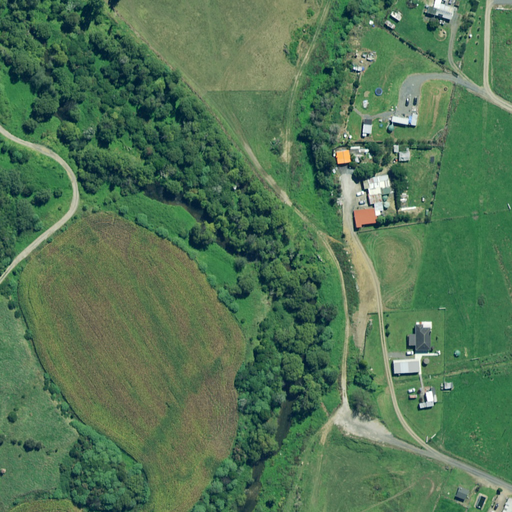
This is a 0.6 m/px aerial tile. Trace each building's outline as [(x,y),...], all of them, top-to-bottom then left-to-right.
[(439,0),(427,0),(424,13),(450,20),(453,9),(439,4),(439,0)] [(370,125),(361,125),(360,133),(369,133),(370,125)] [(359,224),(374,223),(379,222),(378,211),(381,211),(378,187),(389,186),(387,176),(365,179),(368,205),(372,205),(373,208),(352,211),(354,228),(359,227),(359,224)] [(414,351),(428,350),(428,330),(430,330),(429,321),(421,322),(421,325),(413,325),(413,335),(406,335),(407,346),(414,346),(414,351)] [(417,373),(417,360),(391,360),(392,373),(417,373)] [(436,402),(433,386),(423,388),(426,407),(432,406),(431,403),(436,402)] [(467,491),(457,488),(454,497),(463,500),(467,491)] [(511,511),(511,499),(508,498),(501,511),(511,511)]
